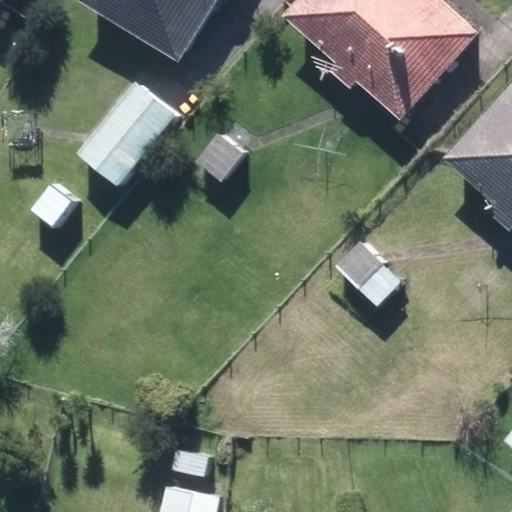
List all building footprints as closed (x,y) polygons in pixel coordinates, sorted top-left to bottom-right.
[(93,4),(186,61),(223,0),(58,0),(60,15),(93,12),(93,4)] [(363,81),(407,120),(485,35),(446,0),(305,0),(291,17),(346,66),(338,75),(355,91),(363,81)] [(83,154),(122,187),(181,118),(140,83),(83,154)] [(511,91),(451,158),(505,207),(497,215),(511,229),(511,91)] [(204,163),(226,182),(248,155),(226,136),(204,163)] [(35,212),(57,230),(79,201),(57,183),(35,212)] [(340,267),(364,290),(388,264),(364,243),(340,267)] [(176,473),(209,477),(212,456),(179,451),(176,473)] [(164,511),(216,511),(218,502),(195,497),(196,491),(170,486),(164,511)]
